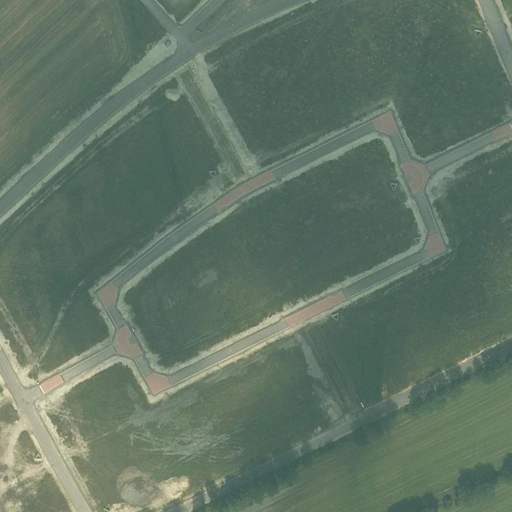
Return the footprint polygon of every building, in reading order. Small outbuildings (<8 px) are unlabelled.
[(486,42),(477,20),(464,25),(462,20),(444,26),(447,34),(451,32),(459,53),(486,42)] [(501,91),(480,99),(488,120),(510,112),(501,91)] [(332,95),(313,104),(323,124),(326,123),(329,130),(343,124),(339,117),(347,113),(339,96),(334,99),(332,95)] [(409,131),(416,148),(441,138),(434,121),(409,131)] [(389,161),(380,143),(359,153),(362,159),(353,164),(361,179),(370,175),(368,171),(389,161)] [(511,146),(498,153),(505,168),(511,165),(511,146)] [(213,162),(198,170),(210,193),(228,183),(220,169),(226,166),(218,150),(209,154),(213,162)] [(395,238),(398,246),(420,235),(409,213),(390,223),(389,221),(383,224),(391,240),(395,238)] [(511,230),(511,229),(491,239),(502,261),(511,256),(511,230)] [(449,259),(427,270),(436,289),(458,278),(449,259)] [(413,277),(398,285),(409,307),(421,300),(425,307),(437,301),(429,284),(419,289),(413,277)] [(18,313),(13,303),(0,309),(0,318),(11,339),(38,324),(29,307),(18,313)] [(352,308),(334,317),(347,342),(365,333),(365,334),(373,330),(365,314),(357,318),(352,308)] [(97,312),(74,324),(87,349),(110,336),(97,312)] [(429,349),(436,365),(455,357),(447,340),(429,349)] [(67,443),(76,461),(98,450),(91,435),(97,432),(91,420),(78,426),(82,436),(67,443)] [(40,471),(31,452),(14,460),(24,480),(40,471)] [(34,495),(42,511),(53,511),(64,506),(52,485),(34,495)]
